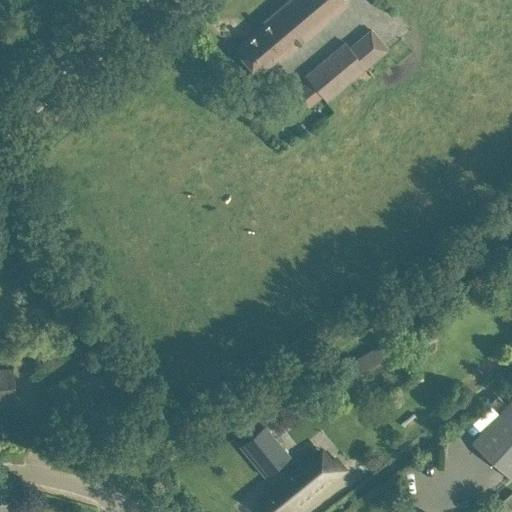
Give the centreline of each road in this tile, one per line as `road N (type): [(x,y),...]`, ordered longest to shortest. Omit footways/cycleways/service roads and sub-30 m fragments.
road 1 (track): [(511,231),(90,492)]
road 2 (secondary): [(0,112),(131,0)]
road 3 (residential): [(131,511),(90,492),(0,471)]
